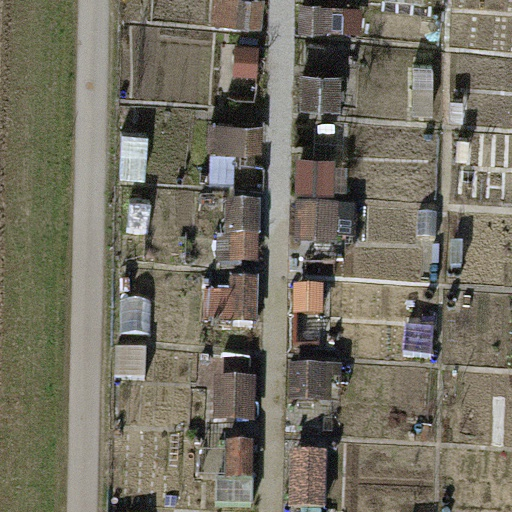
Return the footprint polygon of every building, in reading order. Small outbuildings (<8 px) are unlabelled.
[(269,0),(220,0),(220,22),(270,23),(269,0)] [(351,0),(303,0),(303,32),(351,32),(351,0)] [(438,61),(425,60),(424,119),(437,119),(438,61)] [(353,68),(303,67),(302,100),(352,101),(353,68)] [(265,89),(224,88),(224,108),(264,108),(265,89)] [(266,115),(212,114),(212,146),(266,147),(266,115)] [(350,152),(301,151),(300,189),(349,190),(350,152)] [(481,172),(462,172),(461,196),(480,197),(481,172)] [(157,192),(134,191),(133,232),(156,233),(157,192)] [(267,197),(233,197),(232,257),(266,258),(267,197)] [(362,201),(301,200),(300,250),(345,250),(345,231),(362,232),(362,201)] [(446,212),(427,211),(426,239),(446,240),(446,212)] [(487,214),(463,214),(463,242),(487,242),(487,214)] [(268,272),(239,271),(239,286),(211,286),(210,319),(267,320),(268,272)] [(346,361),(290,360),(289,404),(345,405),(346,361)] [(261,373),(224,372),(223,416),(260,417),(261,373)] [(263,440),(231,439),(230,470),(263,470),(263,440)]
